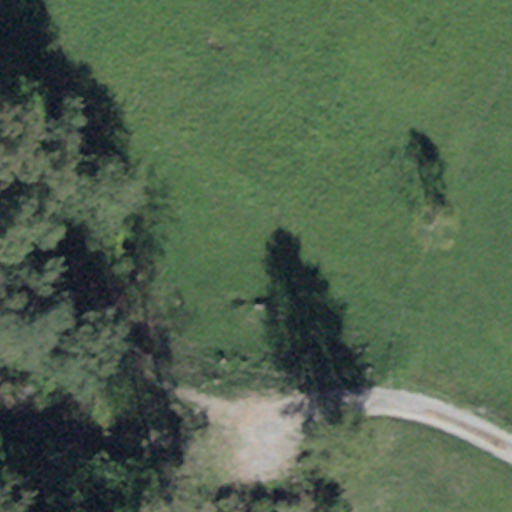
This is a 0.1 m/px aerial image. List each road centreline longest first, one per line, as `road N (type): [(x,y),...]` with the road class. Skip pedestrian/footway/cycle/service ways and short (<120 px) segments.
road 1 (track): [(511,453),(426,410),(348,400),(251,433),(164,390),(68,386),(0,347)]
road 2 (track): [(0,220),(14,244),(164,390)]
